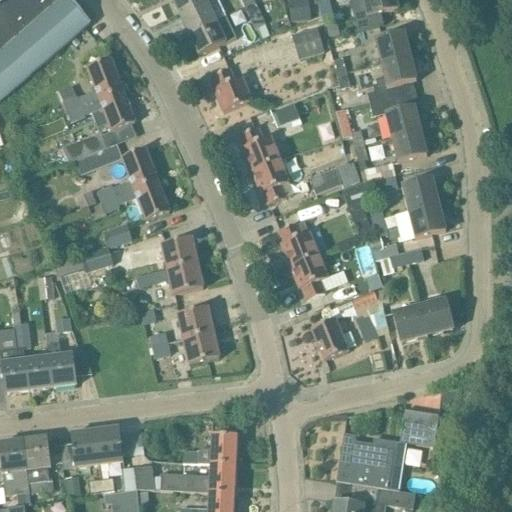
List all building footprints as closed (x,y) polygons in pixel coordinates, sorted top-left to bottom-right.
[(0,0),(0,49),(47,9),(56,0),(0,0)] [(0,106),(55,57),(88,28),(89,27),(90,27),(91,26),(87,22),(70,2),(67,0),(56,0),(47,9),(0,49),(0,106)] [(170,0),(178,16),(206,3),(211,0),(170,0)] [(239,0),(245,11),(255,6),(252,0),(239,0)] [(312,24),(308,0),(299,0),(288,2),(291,26),(312,24)] [(395,0),(362,0),(367,20),(398,12),(395,0)] [(206,3),(178,16),(189,38),(217,25),(206,3)] [(329,3),(319,5),(323,20),(333,18),(329,3)] [(255,6),(245,11),(255,33),(266,28),(255,6)] [(227,46),(217,25),(189,38),(199,59),(227,46)] [(337,25),(326,28),(329,40),(340,38),(337,25)] [(319,34),(318,31),(292,39),(300,64),(325,57),(324,53),(330,51),(325,32),(319,34)] [(381,67),(410,60),(404,35),(375,43),(381,67)] [(370,109),(393,103),(390,91),(416,85),(410,60),(381,67),(384,80),(375,83),(378,94),(367,97),(370,109)] [(87,72),(95,95),(77,102),(80,111),(123,94),(111,62),(87,72)] [(333,65),(337,79),(347,76),(343,62),(333,65)] [(235,83),(230,72),(212,80),(216,92),(214,93),(224,116),(251,105),(241,81),(235,83)] [(347,76),(337,79),(338,83),(338,85),(348,82),(347,76)] [(339,90),(328,93),(341,142),(351,140),(350,137),(339,90)] [(135,126),(123,94),(80,111),(66,116),(71,127),(84,122),(83,119),(102,112),(111,135),(135,126)] [(396,114),(393,103),(370,109),(373,120),(385,117),(391,142),(421,135),(414,110),(396,114)] [(300,123),(294,108),(271,117),(277,132),(300,123)] [(242,152),(251,173),(278,162),(268,139),(261,142),(257,132),(240,139),(245,151),(242,152)] [(351,140),(354,151),(365,148),(364,143),(361,134),(350,137),(351,140)] [(427,159),(421,135),(391,142),(397,167),(427,159)] [(102,136),(63,151),(69,167),(107,152),(102,136)] [(365,148),(354,151),(356,161),(357,161),(363,184),(368,182),(369,186),(374,185),(395,180),(396,179),(393,166),(369,173),(364,164),(369,163),(365,148)] [(101,206),(157,184),(145,152),(121,162),(129,185),(112,191),(112,190),(97,196),(101,206)] [(89,161),(76,166),(80,178),(94,173),(89,161)] [(287,185),(278,162),(251,173),(261,197),(263,196),(268,209),(286,201),(280,188),(287,185)] [(119,165),(86,178),(88,185),(121,172),(119,165)] [(311,184),(317,199),(342,188),(343,191),(360,185),(353,167),(336,173),(311,184)] [(374,185),(377,198),(398,192),(395,180),(374,185)] [(396,218),(396,219),(439,208),(433,183),(402,190),(409,215),(396,218)] [(157,184),(101,206),(105,217),(118,212),(117,209),(136,202),(145,225),(169,216),(157,184)] [(362,186),(342,194),(347,210),(368,202),(362,186)] [(97,207),(92,194),(76,201),(81,213),(97,207)] [(368,209),(372,225),(385,222),(381,206),(368,209)] [(439,208),(396,219),(403,245),(446,234),(439,208)] [(368,241),(371,253),(383,250),(381,239),(388,238),(385,222),(372,225),(376,239),(368,241)] [(108,251),(133,244),(127,227),(103,235),(108,251)] [(291,271),(318,260),(309,237),(302,240),(296,227),(279,235),(284,247),(281,248),(291,271)] [(133,270),(136,281),(197,267),(192,241),(161,248),(165,263),(133,270)] [(108,251),(81,260),(87,277),(114,269),(108,251)] [(422,254),(406,258),(408,268),(424,264),(422,254)] [(408,268),(406,258),(381,265),(384,279),(395,276),(394,271),(408,268)] [(328,283),(318,260),(291,271),(300,293),(302,292),(307,304),(325,297),(320,286),(328,283)] [(138,293),(170,285),(173,299),(203,292),(197,267),(136,281),(138,293)] [(378,277),(367,281),(371,294),(383,290),(378,277)] [(41,303),(54,301),(52,280),(38,282),(41,303)] [(385,292),(375,296),(378,304),(381,303),(382,306),(389,304),(385,292)] [(375,294),(337,310),(341,320),(358,319),(359,322),(356,323),(365,346),(379,340),(370,319),(383,313),(382,306),(381,303),(378,304),(375,296),(375,294)] [(419,310),(427,340),(453,334),(445,303),(419,310)] [(427,340),(419,310),(393,316),(401,347),(427,340)] [(183,343),(213,337),(208,311),(178,318),(183,343)] [(0,358),(5,397),(29,394),(25,365),(24,352),(21,328),(19,316),(13,317),(18,353),(0,354),(0,358)] [(72,335),(71,321),(55,323),(56,337),(72,335)] [(340,337),(335,323),(312,332),(325,365),(348,355),(340,337)] [(21,328),(24,352),(30,352),(27,328),(21,328)] [(165,335),(149,339),(152,351),(168,347),(165,335)] [(213,337),(183,343),(189,369),(219,362),(213,337)] [(49,362),(53,391),(77,388),(73,359),(60,360),(58,345),(47,347),(49,362)] [(168,347),(152,351),(154,363),(171,359),(168,347)] [(25,365),(29,394),(53,391),(49,362),(25,365)] [(442,395),(440,407),(456,409),(458,392),(442,395)] [(435,445),(439,419),(404,414),(400,439),(435,445)] [(119,432),(95,435),(99,468),(123,465),(119,432)] [(99,468),(95,435),(71,438),(75,471),(99,468)] [(400,495),(403,471),(396,470),(399,446),(374,442),(373,450),(355,447),(356,440),(344,438),(337,486),(353,488),(400,495)] [(211,467),(236,469),(237,440),(212,439),(211,452),(199,451),(199,455),(183,455),(183,466),(211,467)] [(27,474),(28,486),(51,483),(50,471),(51,471),(51,469),(50,461),(49,458),(47,441),(23,444),(27,474)] [(28,486),(27,474),(23,444),(0,447),(0,457),(1,467),(3,477),(5,500),(17,499),(30,497),(28,486)] [(61,456),(49,458),(50,461),(51,469),(63,467),(61,456)] [(236,469),(211,467),(210,482),(161,480),(160,480),(154,481),(153,470),(135,471),(137,490),(137,492),(234,497),(236,469)] [(124,495),(137,493),(134,471),(121,473),(124,495)] [(115,493),(113,481),(101,483),(102,495),(115,493)] [(28,486),(30,497),(54,494),(53,483),(51,483),(28,486)] [(102,495),(101,483),(88,485),(90,496),(102,495)] [(334,505),(332,511),(386,511),(387,510),(398,511),(412,511),(415,498),(400,495),(353,488),(350,507),(334,505)] [(67,500),(81,498),(80,490),(66,492),(67,500)] [(138,494),(104,498),(105,509),(139,504),(138,496),(138,494)] [(149,508),(148,495),(138,496),(139,504),(139,509),(149,508)] [(30,497),(17,499),(19,508),(31,507),(30,497)] [(233,511),(234,499),(209,498),(208,511),(192,511),(181,511),(180,511),(233,511)]
